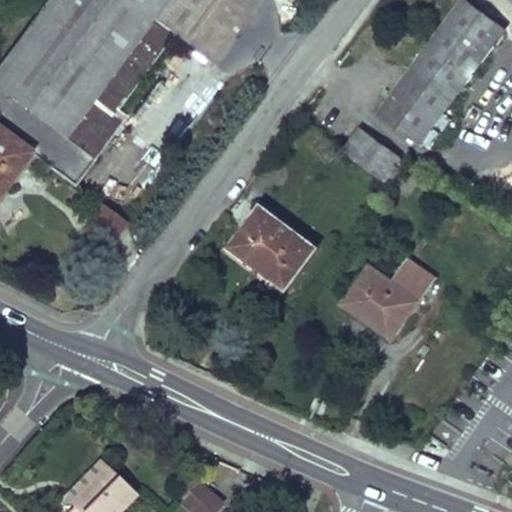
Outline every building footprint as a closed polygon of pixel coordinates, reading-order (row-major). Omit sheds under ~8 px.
[(258,0),(50,0),(0,68),(0,129),(30,152),(75,185),(122,122),(113,115),(117,110),(173,33),(213,62),(258,0)] [(505,29),(465,0),(463,0),(379,114),(420,144),(505,29)] [(126,116),(117,110),(113,115),(122,122),(126,116)] [(0,193),(30,152),(0,129),(0,193)] [(390,151),(361,129),(346,149),(375,171),(390,151)] [(404,162),(390,151),(375,171),(389,181),(404,162)] [(286,288),(317,248),(261,206),(231,247),(286,288)] [(126,223),(104,207),(85,233),(107,250),(126,223)] [(282,295),(286,288),(231,247),(226,253),(282,295)] [(393,283),(370,265),(347,296),(371,314),(365,322),(391,341),(434,282),(408,263),(393,283)] [(371,314),(347,296),(341,304),(365,322),(371,314)] [(99,460),(65,496),(70,502),(105,466),(99,460)] [(105,466),(70,502),(75,506),(68,511),(115,511),(133,494),(105,466)] [(197,481),(179,501),(191,511),(214,511),(223,503),(197,481)]
